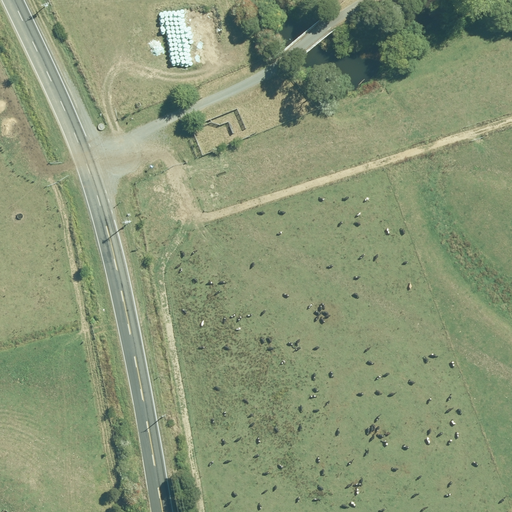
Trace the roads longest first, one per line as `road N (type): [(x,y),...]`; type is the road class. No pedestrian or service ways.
road 1 (tertiary): [(84,159),(115,264),(162,511)]
road 2 (unclassified): [(84,159),(298,60),(380,0)]
road 3 (tertiary): [(12,0),(84,159)]
